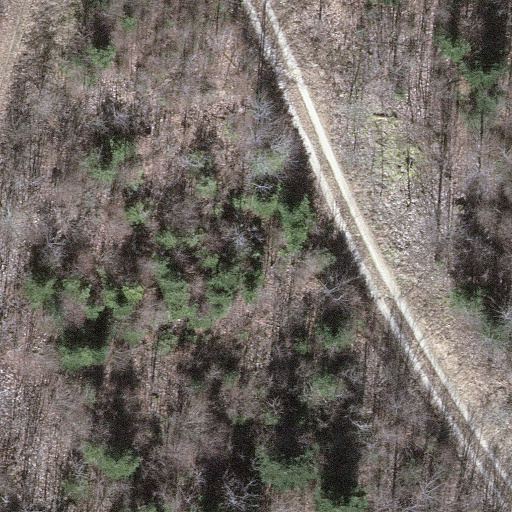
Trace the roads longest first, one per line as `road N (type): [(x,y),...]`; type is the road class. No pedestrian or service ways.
road 1 (track): [(511,489),(425,341),(260,0)]
road 2 (track): [(30,0),(0,119)]
